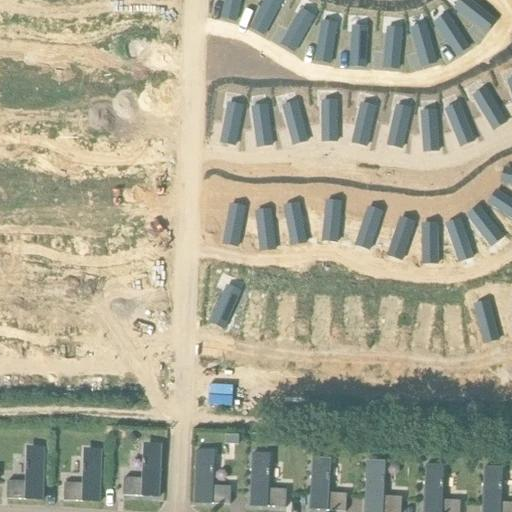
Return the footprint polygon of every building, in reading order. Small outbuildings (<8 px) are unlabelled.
[(23,25),(30,0),(15,0),(9,21),(23,25)] [(59,29),(61,0),(47,0),(45,28),(59,29)] [(96,26),(90,0),(75,0),(82,29),(96,26)] [(129,19),(124,0),(110,0),(114,22),(129,19)] [(161,18),(160,0),(146,0),(146,18),(161,18)] [(241,0),(226,0),(222,19),(236,23),(241,0)] [(264,36),(280,6),(269,0),(267,0),(252,30),(264,36)] [(468,1),(459,12),(486,33),(495,22),(468,1)] [(311,23),(299,16),(282,46),(294,53),(311,23)] [(469,49),(450,20),(438,28),(457,57),(469,49)] [(330,64),(336,30),(322,28),(316,62),(330,64)] [(413,35),(422,68),(436,64),(427,31),(413,35)] [(367,34),(353,33),(351,68),(365,68),(367,34)] [(401,36),(387,35),(384,69),(398,70),(401,36)] [(506,124),(489,95),(476,102),(494,132),(506,124)] [(32,133),(34,99),(20,98),(17,132),(32,133)] [(167,134),(152,102),(139,109),(154,140),(167,134)] [(61,141),(73,109),(59,104),(48,137),(61,141)] [(337,143),(337,108),(323,108),(323,143),(337,143)] [(307,142),(298,109),(285,112),(293,146),(307,142)] [(241,112),(227,110),(221,144),(235,146),(241,112)] [(360,110),(353,144),(366,147),(374,114),(360,110)] [(474,143),(461,111),(448,116),(461,148),(474,143)] [(271,146),(267,112),(253,114),(257,148),(271,146)] [(96,150),(103,116),(89,113),(82,147),(96,150)] [(396,113),(388,146),(402,150),(409,116),(396,113)] [(133,148),(128,114),(114,115),(118,149),(133,148)] [(422,119),(424,153),(438,152),(436,118),(422,119)] [(511,202),(501,195),(493,207),(511,219),(511,202)] [(158,231),(141,201),(128,209),(145,238),(158,231)] [(22,242),(23,207),(8,207),(8,241),(22,242)] [(340,209),(326,207),(323,242),(337,243),(340,209)] [(285,212),(292,246),(306,244),(299,210),(285,212)] [(53,248),(62,214),(48,211),(39,244),(53,248)] [(237,247),(243,213),(230,211),(223,245),(237,247)] [(470,220),(491,248),(503,239),(481,212),(470,220)] [(125,247),(117,214),(103,217),(111,250),(125,247)] [(369,251),(380,218),(367,214),(356,246),(369,251)] [(88,252),(92,218),(78,216),(74,251),(88,252)] [(271,216),(257,218),(261,252),(275,250),(271,216)] [(399,224),(388,257),(401,261),(412,229),(399,224)] [(448,230),(459,263),(473,258),(461,226),(448,230)] [(423,230),(423,265),(437,265),(437,230),(423,230)] [(23,329),(30,295),(15,292),(9,326),(23,329)] [(238,298),(225,293),(211,324),(224,330),(238,298)] [(57,333),(60,299),(45,297),(43,332),(57,333)] [(91,337),(94,303),(80,301),(76,336),(91,337)] [(257,338),(262,304),(248,302),(243,336),(257,338)] [(127,337),(126,303),(111,303),(112,337),(127,337)] [(160,338),(161,303),(147,303),(145,337),(160,338)] [(292,305),(278,305),(278,340),(292,340),(292,305)] [(328,306),(314,306),(312,340),(326,341),(328,306)] [(393,342),(398,308),(385,306),(379,340),(393,342)] [(361,342),(359,307),(344,308),(346,342),(361,342)] [(498,341),(490,307),(476,311),(485,344),(498,341)] [(433,315),(419,312),(413,346),(427,349),(433,315)] [(464,347),(458,313),(444,315),(450,349),(464,347)] [(226,445),(238,446),(238,438),(226,437),(226,445)] [(142,482),(125,481),(125,479),(124,479),(123,497),(141,497),(159,498),(162,445),(161,445),(161,449),(146,448),(145,461),(143,461),(143,468),(145,468),(144,482),(142,482)] [(26,471),(28,471),(28,483),(28,485),(25,485),(9,484),(9,482),(8,482),(7,500),(25,501),(43,501),(45,448),(44,448),(44,452),(29,451),(28,464),(26,464),(26,471)] [(66,484),(65,484),(64,502),(82,503),(100,503),(102,450),(101,450),(101,454),(86,453),(85,466),(83,466),(83,473),(85,473),(85,487),(66,486),(66,484)] [(201,454),(199,503),(235,505),(236,487),(235,487),(235,489),(216,488),(216,473),(218,473),(218,467),(217,467),(217,454),(201,454)] [(287,491),(286,491),(286,493),(267,492),(267,477),(269,477),(269,471),(268,471),(268,458),(252,458),(250,507),(286,509),(287,491)] [(308,460),(305,509),(341,511),(342,493),(341,493),(341,495),(322,495),(323,480),(324,480),(325,473),(323,473),(324,461),(308,460)] [(365,464),(362,511),(398,511),(399,497),(398,497),(398,499),(379,498),(379,484),(381,484),(381,477),(380,477),(380,465),(365,464)] [(459,502),(459,504),(441,504),(441,489),(443,489),(443,483),(441,483),(442,470),(426,469),(424,511),(460,511),(461,503),(459,502)] [(481,470),(479,511),(511,511),(511,505),(496,504),(496,490),(498,490),(498,483),(496,483),(497,471),(481,470)]
